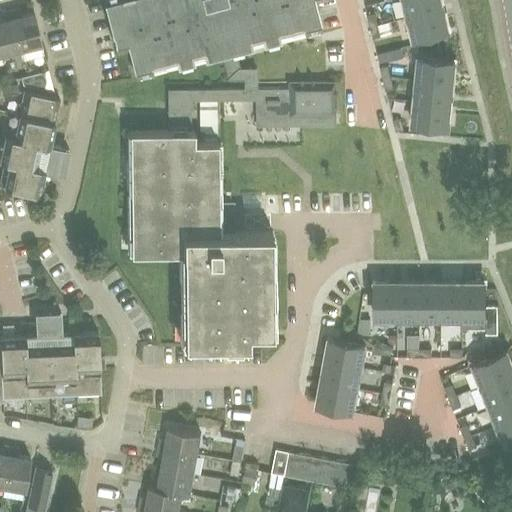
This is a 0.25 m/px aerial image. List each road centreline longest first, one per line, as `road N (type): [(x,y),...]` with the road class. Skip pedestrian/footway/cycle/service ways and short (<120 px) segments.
road 1 (residential): [(268,373),(270,405),(422,432),(430,367)]
road 2 (residential): [(53,226),(88,95),(72,0)]
road 3 (residential): [(121,378),(124,338),(53,226)]
road 4 (residential): [(295,290),(355,247),(356,225),(293,225)]
road 5 (residential): [(121,378),(268,373)]
road 6 (unclassified): [(345,0),(373,124)]
